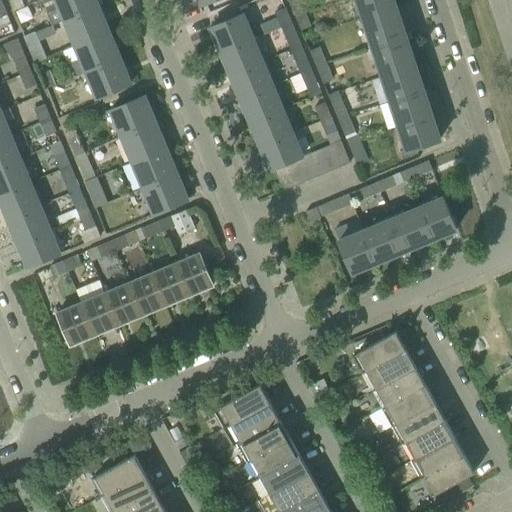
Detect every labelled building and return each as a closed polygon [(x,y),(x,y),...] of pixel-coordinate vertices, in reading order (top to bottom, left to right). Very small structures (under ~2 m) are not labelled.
[(97,6),(94,0),(56,0),(59,8),(47,12),(52,24),(64,20),(97,6)] [(288,0),(293,12),(304,8),(300,0),(288,0)] [(356,0),(406,150),(439,139),(431,114),(427,116),(403,44),(407,42),(403,30),(399,32),(388,0),(356,0)] [(108,32),(97,6),(64,20),(75,45),(108,32)] [(292,21),(285,7),(275,11),(277,17),(259,24),(263,32),(281,26),(292,21)] [(311,25),(304,8),(293,12),(300,29),(311,25)] [(242,14),(229,19),(210,27),(220,51),(252,38),(242,14)] [(301,45),(297,33),(292,21),(281,26),(286,38),(291,49),(301,45)] [(119,57),(108,32),(75,45),(80,56),(67,61),(73,76),(86,71),(119,57)] [(262,61),(252,38),(220,51),(230,75),(262,61)] [(301,45),(291,49),(295,59),(301,73),(311,68),(306,55),(301,45)] [(309,51),(316,67),(326,63),(320,46),(309,51)] [(14,61),(17,67),(20,75),(30,70),(24,56),(14,61)] [(130,84),(119,57),(86,71),(97,98),(130,84)] [(272,85),(266,72),(262,61),(230,75),(240,98),(272,85)] [(333,78),(326,63),(316,67),(323,83),(333,78)] [(321,92),(317,82),(311,68),(301,73),(307,86),(311,97),(321,92)] [(36,84),(30,70),(20,75),(26,89),(36,84)] [(282,109),(272,85),(240,98),(250,122),(282,109)] [(348,115),(342,99),(338,90),(327,94),(331,103),(338,119),(348,115)] [(144,95),(125,103),(111,109),(122,136),(155,122),(144,95)] [(315,107),(321,120),(331,116),(326,102),(315,107)] [(34,108),(40,122),(50,118),(44,104),(34,108)] [(0,138),(9,135),(4,122),(14,118),(9,106),(0,110),(0,138)] [(292,132),(282,109),(250,122),(260,146),(292,132)] [(355,130),(348,115),(338,119),(344,135),(355,130)] [(337,129),(331,116),(321,120),(326,134),(337,129)] [(56,132),(50,118),(40,122),(46,136),(56,132)] [(165,148),(155,122),(122,136),(132,161),(165,148)] [(302,156),(292,132),(260,146),(270,170),(273,168),(284,164),(295,159),(302,156)] [(84,152),(75,133),(67,136),(75,156),(84,152)] [(0,166),(19,159),(14,146),(9,135),(0,138),(0,166)] [(357,164),(367,160),(357,135),(346,139),(357,164)] [(349,162),(341,144),(340,140),(329,145),(338,167),(349,162)] [(338,167),(329,145),(317,150),(327,172),(338,167)] [(176,173),(165,148),(132,161),(143,187),(176,173)] [(327,172),(317,150),(306,154),(316,176),(327,172)] [(70,165),(64,151),(54,155),(60,169),(70,165)] [(95,178),(84,152),(75,156),(86,181),(95,178)] [(306,154),(302,156),(295,159),(305,181),(316,176),(306,154)] [(0,194),(29,182),(19,159),(0,166),(0,194)] [(305,181),(295,159),(284,164),(294,186),(305,181)] [(431,170),(427,160),(400,172),(404,181),(431,170)] [(294,186),(284,164),(273,168),(282,190),(294,186)] [(76,179),(70,165),(60,169),(65,183),(76,179)] [(187,200),(176,173),(143,187),(154,213),(187,200)] [(391,175),(375,182),(379,191),(394,185),(391,175)] [(39,206),(29,182),(0,194),(0,201),(7,219),(39,206)] [(379,191),(375,182),(361,188),(359,189),(363,198),(379,191)] [(352,203),(348,193),(315,207),(319,217),(352,203)] [(363,230),(338,240),(352,272),(376,262),(374,257),(396,248),(398,253),(410,248),(408,243),(430,234),(432,238),(456,228),(443,196),(363,230)] [(89,212),(84,198),(73,203),(76,208),(56,217),(59,226),(80,217),(79,217),(89,212)] [(49,230),(43,217),(39,206),(7,219),(17,243),(49,230)] [(319,217),(315,207),(305,211),(309,222),(320,218),(319,217)] [(95,226),(89,212),(79,217),(80,217),(85,230),(95,226)] [(175,225),(171,215),(158,220),(162,231),(175,225)] [(162,231),(158,220),(142,227),(147,237),(162,231)] [(59,253),(49,230),(17,243),(27,267),(59,253)] [(128,245),(123,235),(110,240),(114,250),(128,245)] [(114,250),(110,240),(95,247),(99,257),(114,250)] [(199,253),(175,263),(188,295),(212,285),(199,253)] [(80,265),(76,255),(63,260),(67,270),(80,265)] [(67,270),(63,260),(47,266),(52,276),(67,270)] [(188,295),(175,263),(152,273),(165,304),(188,295)] [(165,304),(152,273),(128,283),(141,314),(165,304)] [(510,302),(511,301),(511,280),(503,284),(510,302)] [(141,314),(128,283),(104,292),(117,324),(141,314)] [(117,324),(104,292),(81,302),(94,334),(117,324)] [(94,334),(81,302),(57,312),(70,344),(94,334)] [(366,371),(406,349),(396,331),(370,345),(366,337),(351,344),(356,353),(352,356),(362,373),(366,371)] [(376,388),(415,366),(406,349),(366,371),(376,388)] [(385,406),(425,384),(415,366),(376,388),(385,406)] [(221,428),(270,402),(260,383),(211,411),(221,428)] [(395,423),(435,401),(425,384),(385,406),(395,423)] [(405,441),(445,419),(435,401),(395,423),(405,441)] [(235,444),(280,419),(270,402),(221,428),(231,446),(235,444)] [(250,459),(290,436),(280,419),(235,444),(245,461),(250,459)] [(415,458),(454,436),(445,419),(405,441),(415,458)] [(260,476),(299,454),(290,436),(250,459),(260,476)] [(424,476),(464,454),(454,436),(415,458),(424,476)] [(182,439),(174,443),(178,450),(186,446),(182,439)] [(105,494),(144,472),(134,454),(95,476),(105,494)] [(257,500),(269,493),(309,471),(299,454),(260,476),(247,483),(257,500)] [(474,472),(464,454),(424,476),(434,494),(474,472)] [(377,466),(367,472),(371,481),(382,475),(377,466)] [(265,496),(258,500),(264,511),(277,511),(279,511),(319,489),(309,471),(269,493),(265,496)] [(114,511),(154,489),(144,472),(105,494),(114,511)] [(114,511),(154,511),(164,507),(154,489),(114,511)] [(279,511),(318,511),(329,506),(319,489),(279,511)]
